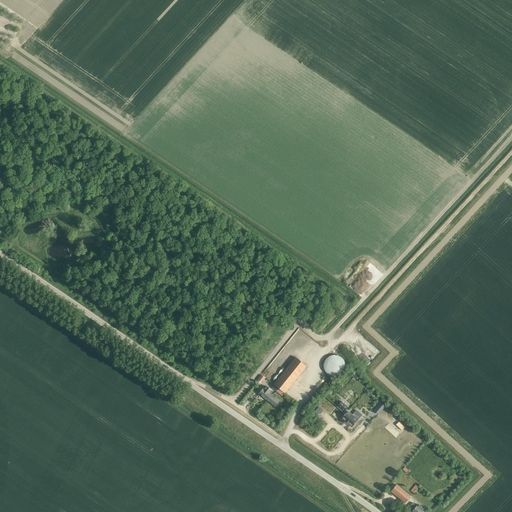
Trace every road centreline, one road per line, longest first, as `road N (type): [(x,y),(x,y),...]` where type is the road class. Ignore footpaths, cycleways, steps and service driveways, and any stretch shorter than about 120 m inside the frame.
road 1 (track): [(511,153),(327,352)]
road 2 (track): [(356,304),(511,137)]
road 3 (unclassified): [(187,382),(0,253)]
road 4 (track): [(238,397),(294,329),(322,339),(356,304)]
road 5 (unclassified): [(285,448),(233,403),(187,382)]
